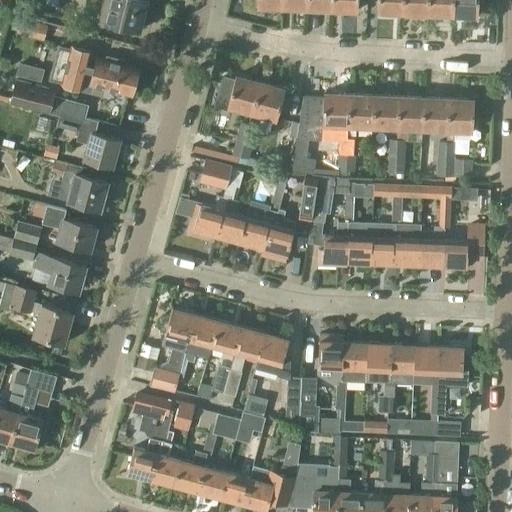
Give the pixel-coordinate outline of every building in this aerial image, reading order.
[(84,0),(81,13),(97,17),(139,28),(146,0),(84,0)] [(330,9),(330,0),(305,0),(305,7),(330,9)] [(330,0),(330,9),(355,10),(355,0),(330,0)] [(401,11),(401,0),(375,0),(375,10),(401,11)] [(401,0),(401,11),(426,12),(426,0),(401,0)] [(426,0),(426,12),(451,14),(451,0),(426,0)] [(451,0),(451,14),(463,14),(463,17),(474,18),(474,15),(476,15),(477,0),(451,0)] [(18,17),(14,33),(43,40),(47,24),(18,17)] [(58,46),(50,79),(62,82),(62,83),(81,88),(82,80),(90,82),(90,83),(130,93),(133,83),(136,80),(138,74),(136,71),(137,67),(97,57),(96,59),(89,57),(90,51),(71,47),(71,49),(58,46)] [(251,111),(259,82),(234,75),(233,79),(221,75),(214,104),(226,107),(226,105),(251,111)] [(10,102),(48,111),(52,95),(53,94),(49,88),(16,79),(10,102)] [(259,82),(251,111),(276,118),(284,89),(259,82)] [(295,137),(290,169),(293,170),(313,173),(315,158),(306,157),(308,138),(321,138),(321,134),(338,135),(345,135),(346,124),(347,94),(322,93),(322,97),(301,96),(295,137)] [(371,125),(372,95),(347,94),(346,124),(371,125)] [(52,95),(48,111),(59,114),(59,113),(83,119),(87,104),(52,95)] [(372,95),(371,125),(396,126),(397,96),(372,95)] [(422,97),(397,96),(396,126),(421,127),(422,97)] [(447,98),(422,97),(421,127),(446,129),(447,98)] [(472,99),(447,98),(446,129),(471,130),(472,99)] [(111,165),(118,138),(90,131),(81,129),(83,119),(59,113),(59,114),(56,124),(78,130),(76,139),(87,142),(83,158),(111,165)] [(237,133),(236,137),(252,141),(257,125),(248,123),(241,121),(237,133)] [(353,153),(354,136),(345,135),(338,135),(338,153),(353,153)] [(236,137),(232,154),(248,158),(252,141),(236,137)] [(389,138),(388,155),(404,155),(405,139),(389,138)] [(455,141),(438,140),(437,156),(454,157),(455,141)] [(353,170),(353,153),(338,153),(337,169),(353,170)] [(404,155),(388,155),(387,171),(396,172),(404,172),(404,155)] [(453,175),(454,157),(437,156),(436,174),(437,175),(437,179),(451,180),(451,175),(453,175)] [(472,158),(454,157),(453,175),(472,176),(472,158)] [(67,199),(100,207),(106,181),(74,173),(76,164),(54,158),(50,172),(62,176),(60,185),(64,186),(61,197),(67,199)] [(226,182),(230,167),(211,162),(207,178),(223,182),(221,191),(223,192),(223,195),(216,193),(213,206),(200,203),(196,217),(190,215),(186,233),(206,238),(208,232),(216,234),(227,197),(232,198),(236,185),(226,182)] [(226,182),(236,185),(240,169),(230,167),(226,182)] [(296,217),(310,219),(316,176),(303,174),(296,217)] [(307,243),(322,245),(322,233),(321,233),(324,209),(329,210),(334,179),(316,176),(310,219),(311,219),(307,243)] [(282,198),(285,185),(283,184),(275,182),(271,196),(282,198)] [(392,194),(391,207),(402,207),(402,195),(420,196),(421,184),(398,182),(397,194),(392,194)] [(439,197),(440,184),(425,184),(425,186),(424,196),(439,197)] [(439,197),(439,211),(450,211),(450,197),(451,197),(451,185),(440,184),(439,197)] [(477,196),(477,187),(463,186),(463,196),(477,196)] [(344,193),(344,205),(352,205),(353,193),(344,193)] [(271,196),(268,209),(273,210),(278,212),(279,207),(282,198),(271,196)] [(237,200),(232,198),(227,197),(216,234),(239,240),(246,215),(234,212),(237,200)] [(250,200),(246,215),(239,240),(261,246),(262,247),(269,221),(270,221),(273,210),(268,209),(262,207),(263,204),(250,200)] [(47,203),(41,222),(58,227),(55,240),(88,248),(94,226),(63,218),(66,209),(47,203)] [(318,249),(317,264),(336,265),(336,260),(347,261),(348,221),(351,221),(352,205),(344,205),(343,221),(335,220),(334,233),(322,233),(322,245),(322,249),(318,249)] [(283,259),(293,220),(283,217),(285,209),(279,207),(278,212),(273,210),(270,221),(269,221),(262,247),(261,246),(259,253),(283,259)] [(371,222),(370,261),(394,262),(396,222),(401,223),(402,207),(391,207),(390,222),(372,222),(371,222)] [(418,237),(417,263),(442,264),(443,238),(443,225),(449,225),(450,211),(439,211),(438,225),(431,225),(431,229),(419,228),(418,237)] [(13,236),(37,243),(41,225),(17,219),(13,236)] [(347,261),(370,261),(371,222),(351,221),(348,221),(347,261)] [(396,222),(394,262),(417,263),(418,237),(419,228),(419,224),(408,223),(401,223),(396,222)] [(443,238),(442,264),(466,265),(466,254),(482,255),(483,225),(466,224),(466,238),(443,238)] [(13,236),(12,238),(0,234),(0,248),(9,251),(8,253),(32,259),(32,258),(34,258),(32,265),(49,270),(46,283),(77,291),(84,265),(53,256),(54,255),(35,250),(37,243),(13,236)] [(38,313),(32,335),(62,343),(71,312),(41,304),(41,303),(34,301),(37,289),(0,278),(0,306),(9,309),(10,306),(30,311),(31,311),(38,313)] [(159,364),(157,371),(173,375),(177,362),(180,349),(185,351),(195,313),(172,306),(162,344),(172,347),(168,362),(166,362),(159,364)] [(180,349),(177,362),(186,364),(190,352),(196,353),(199,341),(204,343),(211,345),(218,319),(195,313),(185,351),(180,349)] [(224,392),(241,325),(218,319),(211,345),(222,348),(212,388),(224,392)] [(257,357),(264,331),(241,325),(224,392),(234,395),(235,395),(241,370),(239,369),(243,353),(257,357)] [(289,355),(284,354),(288,338),(264,331),(257,357),(255,366),(278,372),(289,371),(289,355)] [(317,375),(330,381),(331,381),(332,367),(341,368),(342,340),(333,340),(333,334),(318,333),(317,375)] [(366,369),(366,341),(342,340),(341,368),(341,378),(336,378),(336,392),(346,392),(346,380),(365,381),(366,369)] [(366,369),(365,381),(383,382),(388,382),(388,381),(388,370),(390,342),(366,341),(366,369)] [(412,371),(413,343),(390,342),(388,370),(412,371)] [(412,382),(432,383),(436,383),(437,344),(413,343),(412,371),(412,382)] [(432,383),(431,398),(441,398),(444,398),(445,384),(466,385),(467,370),(461,370),(462,345),(437,344),(436,383),(432,383)] [(182,379),(186,365),(177,362),(173,375),(157,371),(154,384),(175,390),(178,378),(182,379)] [(31,415),(38,388),(51,391),(56,375),(30,368),(28,374),(22,396),(18,411),(31,415)] [(22,396),(28,374),(15,371),(10,393),(22,396)] [(297,424),(298,405),(300,377),(286,377),(283,421),(297,424)] [(300,377),(298,405),(313,406),(314,378),(300,377)] [(204,395),(208,382),(195,378),(190,391),(204,395)] [(383,382),(382,396),(392,396),(393,381),(388,381),(388,382),(383,382)] [(151,478),(160,440),(165,442),(165,440),(168,427),(159,425),(163,410),(168,411),(171,400),(147,394),(147,395),(136,392),(132,410),(155,416),(147,449),(134,445),(127,471),(151,478)] [(336,394),(335,408),(345,408),(345,394),(336,394)] [(382,396),(382,411),(391,412),(392,396),(382,396)] [(441,413),(441,398),(431,398),(430,412),(441,413)] [(186,430),(193,405),(194,402),(180,399),(179,402),(172,426),(186,430)] [(262,415),(265,406),(246,401),(244,409),(262,415)] [(0,438),(10,441),(18,411),(0,406),(0,438)] [(215,424),(218,412),(201,408),(197,428),(207,430),(209,423),(215,424)] [(168,427),(172,413),(168,411),(163,410),(159,425),(168,427)] [(18,411),(10,441),(34,448),(43,418),(31,415),(18,411)] [(261,431),(265,417),(242,411),(240,418),(238,425),(253,428),(261,431)] [(206,436),(215,439),(217,434),(224,436),(230,416),(218,412),(215,424),(209,423),(207,430),(206,436)] [(392,414),(391,430),(408,430),(409,414),(392,414)] [(363,430),(381,431),(385,431),(386,421),(370,420),(363,419),(363,420),(363,430)] [(459,421),(437,419),(436,433),(459,433),(459,421)] [(211,454),(215,439),(206,436),(202,450),(195,448),(192,460),(181,458),(174,484),(197,489),(203,463),(207,453),(211,454)] [(254,437),(251,449),(260,451),(263,439),(254,437)] [(432,481),(430,511),(454,511),(456,494),(443,493),(444,482),(457,482),(458,440),(434,439),(434,452),(440,452),(439,469),(432,468),(432,465),(426,464),(425,480),(432,481)] [(174,484),(181,458),(168,454),(172,442),(165,440),(165,442),(160,440),(151,478),(174,484)] [(347,448),(332,447),(331,463),(338,463),(339,460),(346,461),(347,448)] [(252,465),(253,463),(257,464),(260,451),(251,449),(247,464),(252,465)] [(386,462),(393,463),(394,450),(379,449),(379,465),(386,465),(386,462)] [(440,452),(434,452),(427,451),(426,464),(432,465),(432,468),(439,469),(440,452)] [(295,474),(291,503),(313,504),(312,511),(335,511),(337,477),(345,477),(346,461),(339,460),(338,463),(331,463),(331,464),(328,464),(327,476),(295,474)] [(393,479),(393,463),(386,462),(386,465),(379,465),(378,478),(374,478),(374,490),(361,490),(359,511),(382,511),(384,479),(393,479)] [(220,495),(227,469),(203,463),(197,489),(220,495)] [(291,503),(295,474),(296,467),(281,463),(279,470),(257,464),(253,463),(252,465),(250,475),(243,501),(266,507),(269,498),(291,503)] [(243,501),(250,475),(227,469),(220,495),(243,501)] [(350,477),(345,477),(337,477),(335,511),(359,511),(361,490),(349,489),(350,477)] [(397,479),(393,479),(384,479),(382,511),(406,511),(408,492),(396,491),(397,479)] [(430,511),(432,481),(425,480),(421,480),(420,492),(408,492),(406,511),(430,511)]
